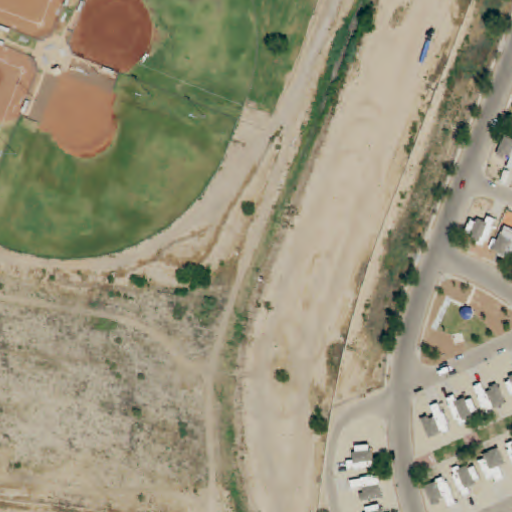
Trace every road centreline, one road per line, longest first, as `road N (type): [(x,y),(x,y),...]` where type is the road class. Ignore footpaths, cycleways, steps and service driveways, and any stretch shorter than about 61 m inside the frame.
road 1 (residential): [(511,54),(405,353),(403,460),(415,511)]
road 2 (residential): [(402,389),(511,340)]
